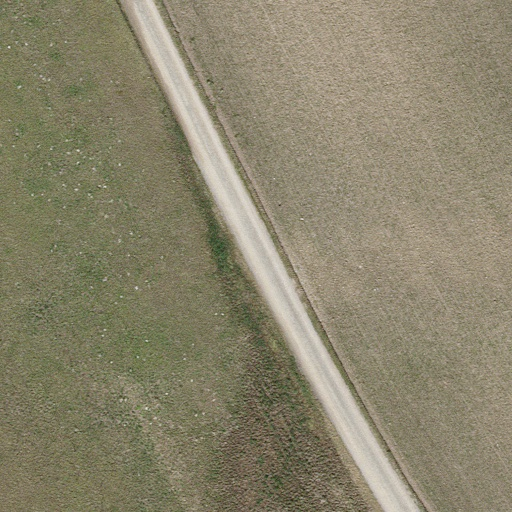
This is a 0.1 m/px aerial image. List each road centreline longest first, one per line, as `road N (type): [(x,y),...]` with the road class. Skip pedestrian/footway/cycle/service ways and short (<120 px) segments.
road 1 (track): [(130,0),(282,292),(422,511)]
road 2 (track): [(511,240),(365,258),(282,292)]
